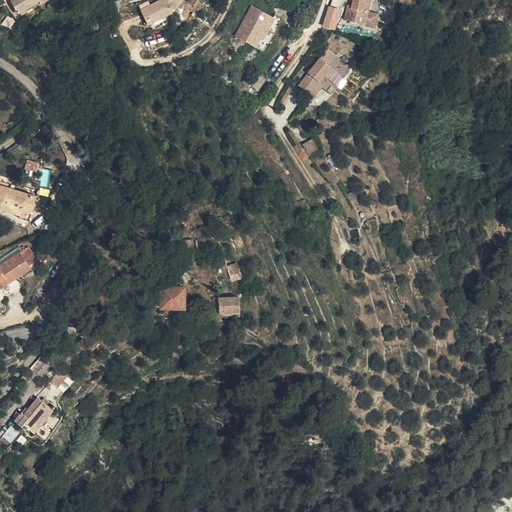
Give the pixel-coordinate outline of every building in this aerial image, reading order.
[(13,0),(21,11),(39,0),(41,0),(43,3),(47,0),(13,0)] [(157,0),(144,17),(159,29),(181,0),(157,0)] [(270,15),(244,0),(241,0),(224,28),(253,45),(270,15)] [(347,0),(346,7),(338,4),(334,17),(366,26),(370,12),(360,9),(362,0),(347,0)] [(324,45),(316,57),(324,63),(332,52),(324,45)] [(324,63),(316,57),(295,84),(306,93),(316,80),(322,74),(325,77),(332,68),(324,63)] [(251,68),(243,77),(249,82),(257,72),(251,68)] [(316,80),(306,93),(310,96),(320,84),(316,80)] [(304,141),(296,146),(303,158),(312,152),(304,141)] [(12,207),(30,215),(32,210),(42,215),(49,199),(4,177),(0,186),(0,211),(7,215),(12,207)] [(32,210),(30,215),(28,217),(38,222),(42,215),(32,210)] [(172,242),(173,248),(176,257),(185,255),(182,241),(172,242)] [(35,246),(25,252),(33,265),(42,259),(35,246)] [(33,265),(25,252),(0,268),(0,281),(4,289),(20,278),(18,275),(23,272),(33,265)] [(185,255),(176,257),(178,268),(195,264),(192,253),(185,255)] [(18,275),(20,278),(35,268),(33,265),(23,272),(18,275)] [(221,291),(230,287),(226,278),(217,281),(221,291)] [(158,310),(180,309),(180,291),(158,290),(158,310)] [(237,311),(237,295),(223,295),(217,295),(217,311),(237,311)] [(50,379),(56,385),(67,373),(60,367),(50,379)] [(38,432),(44,425),(40,421),(47,414),(50,417),(57,409),(40,397),(30,410),(26,414),(23,412),(16,420),(23,425),(25,423),(38,432)] [(40,421),(44,425),(50,417),(47,414),(40,421)] [(4,434),(12,441),(20,430),(12,424),(4,434)]
